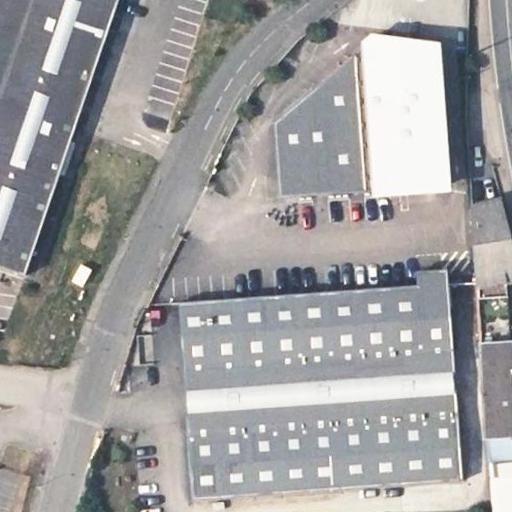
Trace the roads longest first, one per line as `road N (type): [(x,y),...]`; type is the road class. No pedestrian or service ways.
road 1 (residential): [(318,0),(239,67),(107,338),(64,511)]
road 2 (unknown): [(169,210),(216,231),(275,243),(459,237)]
road 3 (unknown): [(327,511),(481,505),(491,487),(477,404)]
road 4 (unknown): [(173,392),(430,372)]
road 5 (unknown): [(173,392),(172,470),(184,511)]
